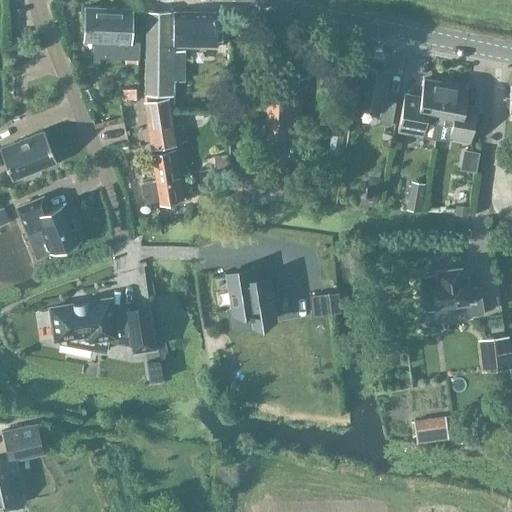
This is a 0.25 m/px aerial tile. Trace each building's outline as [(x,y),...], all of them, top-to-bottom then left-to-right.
[(138,59),(139,42),(130,42),(132,9),(85,6),(84,40),(95,41),(94,61),(98,62),(99,57),(138,59)] [(174,80),(183,80),(184,50),(174,50),(174,46),(215,46),(215,12),(146,11),(146,94),(174,95),(174,80)] [(21,30),(21,17),(8,17),(8,30),(21,30)] [(28,67),(27,47),(7,47),(7,68),(28,67)] [(379,123),(391,125),(396,102),(383,99),(389,72),(361,67),(354,105),(381,110),(379,123)] [(403,99),(397,132),(423,137),(435,139),(438,123),(446,84),(424,80),(420,102),(403,99)] [(438,123),(435,139),(448,142),(449,137),(470,142),(475,112),(463,110),(467,87),(446,84),(438,123)] [(299,96),(267,94),(265,136),(297,138),(299,96)] [(168,98),(144,102),(151,146),(175,143),(168,98)] [(0,148),(0,150),(12,178),(23,174),(24,178),(39,172),(38,168),(56,160),(44,131),(0,148)] [(160,204),(183,200),(175,149),(152,153),(157,180),(141,183),(144,202),(160,200),(160,204)] [(295,179),(260,177),(244,176),(244,203),(260,203),(260,197),(294,199),(295,179)] [(43,196),(17,207),(27,233),(40,227),(50,251),(57,249),(62,251),(70,248),(72,242),(80,239),(75,227),(71,216),(70,216),(65,202),(48,209),(43,196)] [(438,275),(420,277),(425,309),(467,303),(469,314),(483,312),(479,287),(466,289),(464,271),(459,272),(458,268),(447,269),(437,270),(438,275)] [(247,270),(228,273),(233,313),(248,310),(248,314),(252,314),(254,322),(274,319),(268,279),(249,282),(247,270)] [(72,304),(50,308),(55,339),(59,338),(60,342),(105,350),(108,337),(116,336),(110,298),(88,302),(88,301),(72,304)] [(147,305),(126,308),(132,351),(154,348),(147,305)] [(0,511),(5,511),(6,507),(10,506),(3,471),(18,468),(16,458),(43,452),(37,423),(2,431),(8,459),(1,461),(0,459),(0,458),(0,511)] [(416,511),(416,499),(401,500),(401,511),(416,511)]
